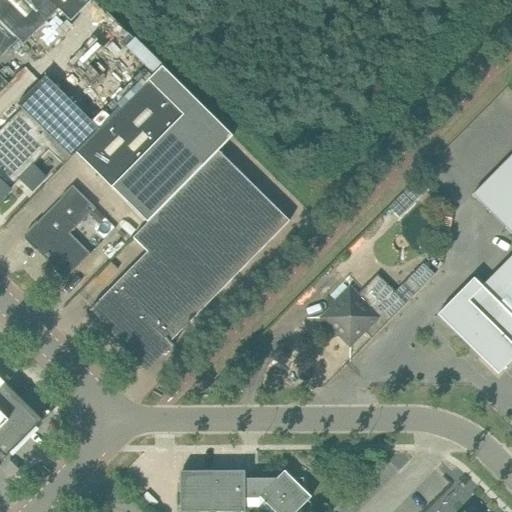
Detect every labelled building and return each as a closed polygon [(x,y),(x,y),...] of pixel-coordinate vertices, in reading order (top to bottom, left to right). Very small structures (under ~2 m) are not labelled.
[(0,0),(0,54),(1,56),(17,39),(23,45),(32,36),(46,50),(77,19),(76,17),(92,0),(0,0)] [(99,129),(76,153),(111,188),(147,223),(218,151),(233,137),(198,105),(160,67),(147,80),(99,129)] [(32,120),(60,91),(45,76),(16,104),(21,108),(0,129),(0,200),(10,190),(8,189),(48,149),(64,165),(71,158),(32,120)] [(97,303),(89,310),(90,312),(93,309),(147,362),(167,342),(172,347),(173,346),(170,342),(289,221),(218,151),(147,223),(132,238),(147,252),(97,303)] [(511,154),(472,195),(489,212),(505,228),(511,235),(511,255),(481,287),(473,279),(438,314),(498,374),(511,359),(511,154)] [(416,181),(389,207),(399,218),(426,191),(416,181)] [(60,196),(61,197),(37,222),(36,221),(25,232),(27,233),(27,240),(25,241),(35,251),(36,250),(54,268),(54,270),(59,276),(62,276),(65,279),(90,254),(69,233),(95,208),(72,185),(60,196)] [(422,260),(426,263),(424,265),(423,264),(405,283),(415,293),(442,267),(442,263),(431,252),(426,252),(422,255),(422,260)] [(334,304),(321,318),(350,346),(357,339),(364,332),(371,339),(405,303),(407,302),(406,301),(405,303),(398,310),(387,299),(382,305),(365,288),(366,287),(365,286),(364,287),(350,274),(327,297),(334,304)] [(0,463),(42,421),(3,382),(2,383),(0,380),(0,463)] [(180,473),(179,483),(179,511),(244,511),(244,507),(246,476),(244,471),(180,473)] [(284,471),(267,488),(258,479),(246,476),(244,507),(258,507),(253,511),(296,511),(311,497),(303,490),(303,478),(291,478),(284,471)]
